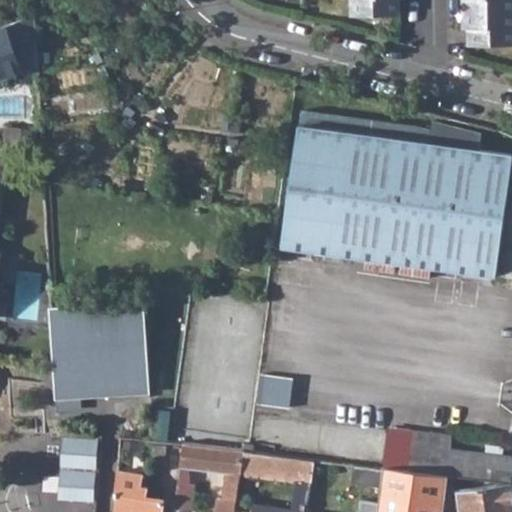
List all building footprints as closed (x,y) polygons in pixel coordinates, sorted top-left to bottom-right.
[(352,0),(353,15),(399,14),(398,0),(352,0)] [(511,44),(511,0),(464,0),(465,29),(470,29),(470,46),(511,44)] [(36,16),(5,27),(21,71),(38,65),(36,16)] [(0,77),(21,71),(5,27),(0,28),(0,77)] [(283,244),(494,274),(511,154),(428,142),(429,130),(421,127),(302,110),(283,244)] [(52,306),(91,304),(91,294),(51,296),(52,306)] [(52,306),(57,395),(141,390),(150,390),(146,301),(91,304),(52,306)] [(262,371),(259,401),(292,404),(296,375),(262,371)] [(157,409),(151,439),(154,439),(166,440),(171,413),(157,409)] [(451,437),(387,430),(382,467),(446,476),(510,484),(511,469),(511,458),(498,455),(484,453),(463,450),(463,454),(448,452),(451,437)] [(97,503),(101,436),(64,433),(60,500),(97,503)] [(120,449),(154,452),(154,439),(151,439),(121,437),(120,449)] [(189,467),(227,473),(223,499),(217,498),(214,511),(233,511),(241,464),(243,450),(242,450),(183,442),(174,511),(180,511),(192,511),(196,486),(189,485),(189,467)] [(243,450),(252,451),(253,445),(243,443),(242,450),(243,450)] [(485,445),(484,453),(498,455),(499,447),(485,445)] [(243,450),(241,464),(278,469),(280,455),(252,451),(243,450)] [(352,482),(379,485),(382,467),(353,464),(352,482)] [(440,511),(444,487),(446,476),(382,467),(379,485),(377,503),(376,511),(440,511)] [(160,511),(162,500),(146,497),(137,496),(138,487),(140,474),(118,470),(114,511),(160,511)] [(446,476),(444,487),(457,488),(458,492),(510,484),(446,476)] [(511,511),(511,495),(510,484),(458,492),(460,511),(511,511)] [(147,488),(138,487),(137,496),(146,497),(147,488)] [(376,511),(377,503),(359,500),(357,511),(307,511),(306,511),(376,511)]
